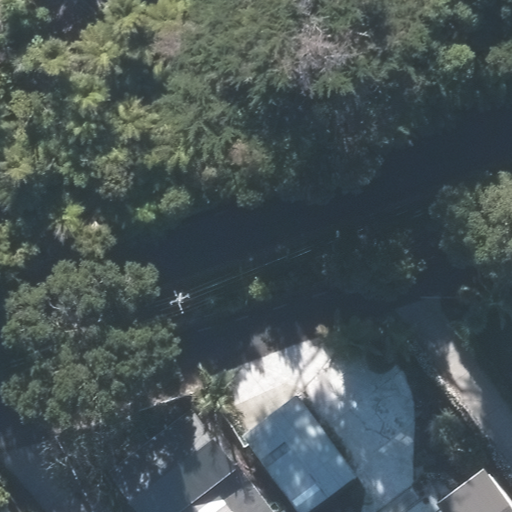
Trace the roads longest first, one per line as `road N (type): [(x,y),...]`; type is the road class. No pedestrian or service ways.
road 1 (residential): [(0,318),(338,224),(511,153)]
road 2 (residential): [(511,246),(0,411)]
